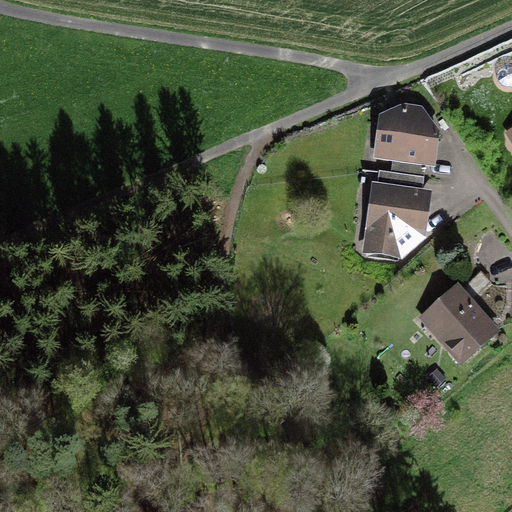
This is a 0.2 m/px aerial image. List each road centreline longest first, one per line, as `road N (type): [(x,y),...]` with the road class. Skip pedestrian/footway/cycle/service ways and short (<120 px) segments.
road 1 (track): [(262,133),(227,229),(220,333),(186,511)]
road 2 (track): [(0,7),(307,59),(373,80)]
road 3 (track): [(262,133),(0,241)]
road 4 (track): [(373,80),(262,133)]
